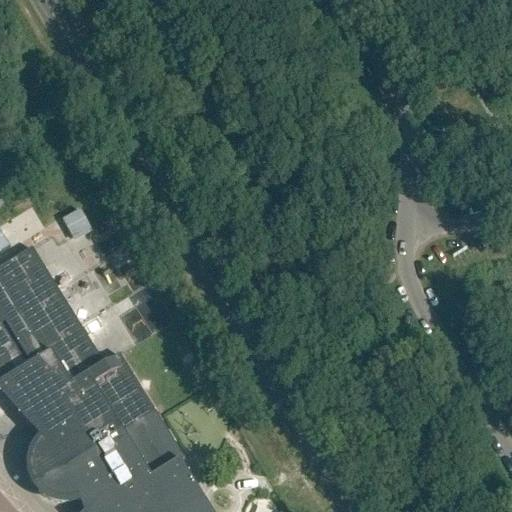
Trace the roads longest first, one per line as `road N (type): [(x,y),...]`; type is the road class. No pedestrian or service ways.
road 1 (secondary): [(349,511),(43,0)]
road 2 (residential): [(511,466),(402,273),(405,223)]
road 3 (residential): [(405,223),(402,114),(334,0)]
